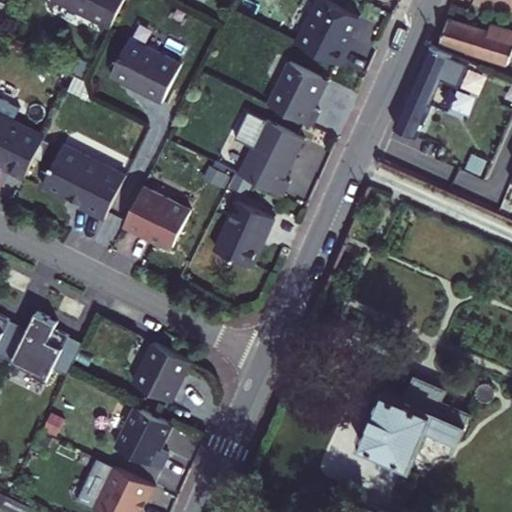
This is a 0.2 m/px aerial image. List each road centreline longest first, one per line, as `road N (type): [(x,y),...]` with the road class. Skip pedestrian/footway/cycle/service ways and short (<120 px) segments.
road 1 (tertiary): [(426,0),(267,362)]
road 2 (residential): [(0,226),(267,362)]
road 3 (tertiary): [(267,362),(199,511)]
